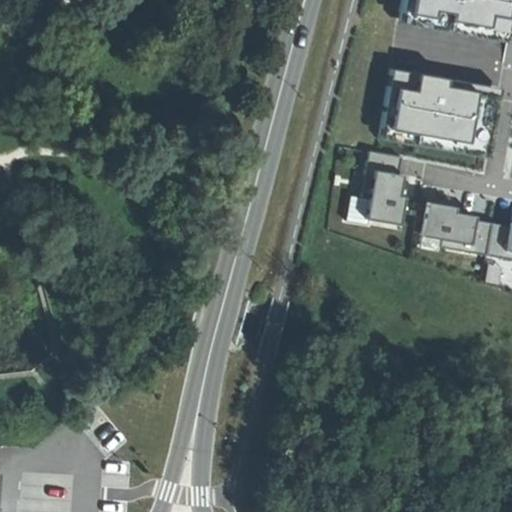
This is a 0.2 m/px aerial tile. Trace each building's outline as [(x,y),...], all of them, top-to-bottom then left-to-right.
[(504,20),(508,0),(401,0),(399,13),(408,14),(426,18),(429,7),(449,11),(447,20),(484,28),(486,16),(504,20)] [(497,90),(389,70),(377,135),(484,155),(497,90)] [(399,157),(366,151),(358,197),(368,199),(365,219),(396,225),(401,196),(392,194),(399,157)] [(452,207),(424,202),(418,233),(438,237),(436,247),(483,255),(489,223),(451,216),(452,207)] [(511,226),(489,223),(483,255),(511,260),(511,226)] [(511,266),(486,261),(482,281),(511,287),(511,266)]
